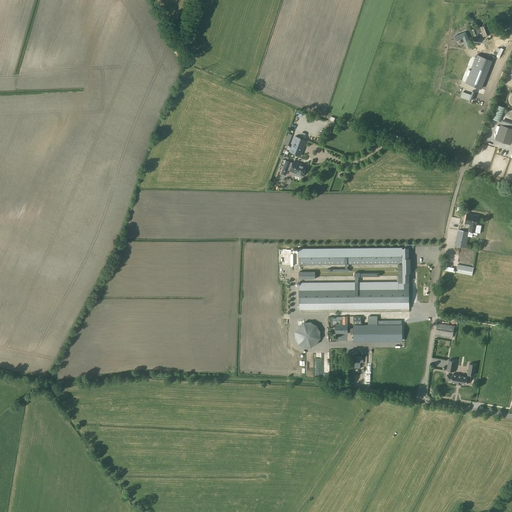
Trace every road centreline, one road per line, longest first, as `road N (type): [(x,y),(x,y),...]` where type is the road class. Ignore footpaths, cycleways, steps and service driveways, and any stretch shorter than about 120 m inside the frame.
road 1 (track): [(511,46),(452,206),(422,400)]
road 2 (track): [(51,385),(139,374),(353,386)]
road 3 (track): [(511,186),(318,123)]
